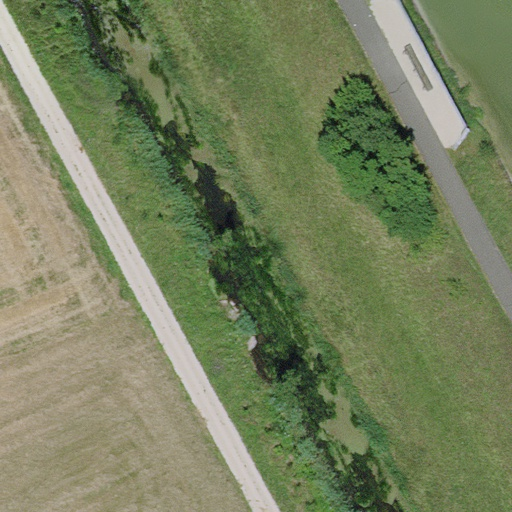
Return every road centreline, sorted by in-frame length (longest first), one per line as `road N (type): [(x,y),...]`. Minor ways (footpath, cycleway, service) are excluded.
road 1 (track): [(268,511),(0,17)]
road 2 (track): [(353,0),(511,294)]
